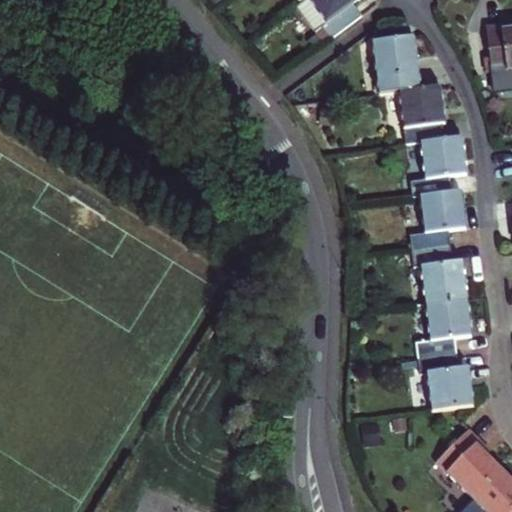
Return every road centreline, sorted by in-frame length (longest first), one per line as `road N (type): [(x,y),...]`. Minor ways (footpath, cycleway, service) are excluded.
road 1 (residential): [(407,1),(460,80),(477,123),(511,438)]
road 2 (tertiary): [(310,386),(312,280),(294,180),(250,110),(151,0)]
road 3 (tertiary): [(332,511),(310,386)]
road 4 (tertiary): [(310,386),(300,466),(306,511)]
